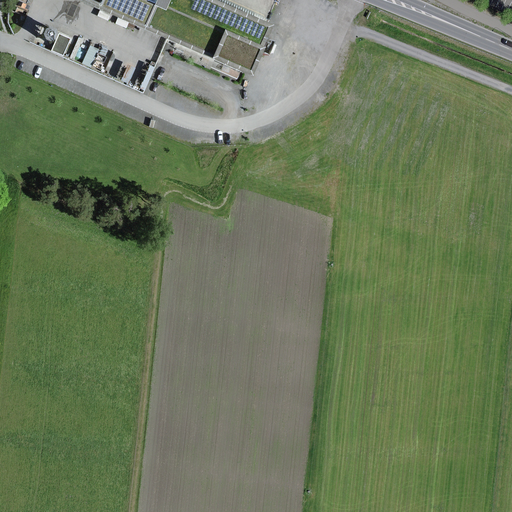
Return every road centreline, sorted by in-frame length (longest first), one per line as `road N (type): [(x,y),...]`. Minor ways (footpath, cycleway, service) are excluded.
road 1 (track): [(342,19),(511,88)]
road 2 (primary): [(511,51),(391,0)]
road 3 (unknown): [(290,107),(273,82),(305,0)]
